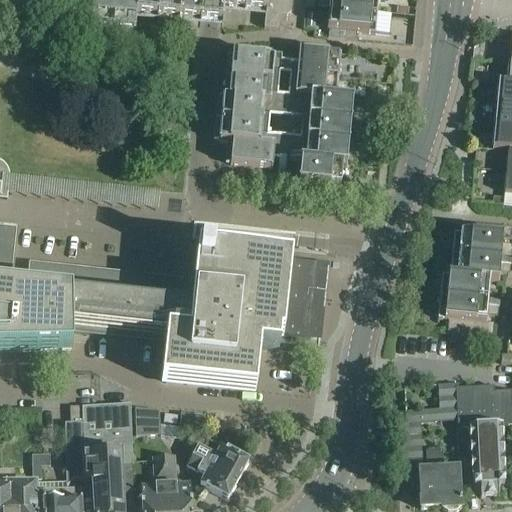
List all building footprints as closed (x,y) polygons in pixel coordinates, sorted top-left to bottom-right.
[(93,0),(93,5),(91,16),(90,34),(134,39),(136,16),(210,23),(222,24),(224,10),(265,14),(274,14),(275,0),(93,0)] [(279,0),(279,8),(291,9),(291,0),(279,0)] [(305,0),(304,11),(313,12),(314,0),(305,0)] [(318,0),(318,6),(329,7),(326,33),(328,33),(327,42),(355,44),(356,36),(374,38),(377,0),(318,0)] [(83,15),(91,16),(93,5),(84,5),(83,15)] [(291,9),(279,8),(278,19),(286,20),(290,16),(291,9)] [(408,12),(396,10),(395,18),(407,19),(408,12)] [(274,23),(274,14),(265,14),(263,32),(274,23)] [(279,23),(274,23),(263,32),(278,33),(279,23)] [(321,41),(322,29),(312,28),(311,40),(321,41)] [(232,147),(230,169),(260,172),(271,173),(273,150),(260,149),(264,107),(269,107),(271,86),(272,80),(273,65),(274,53),(259,52),(258,62),(232,60),(228,103),(222,102),(218,146),(232,147)] [(294,99),(310,101),(310,100),(336,102),(336,101),(340,59),(298,55),(294,99)] [(386,98),(387,87),(373,86),(372,97),(386,98)] [(498,87),(496,109),(511,110),(511,88),(506,88),(498,87)] [(310,101),(306,143),(348,147),(352,103),(336,101),(336,102),(310,100),(310,101)] [(511,110),(496,109),(494,130),(511,132),(511,110)] [(492,153),(507,154),(508,153),(511,153),(511,132),(494,130),(492,153)] [(348,147),(306,143),(305,158),(304,164),(300,164),(298,185),(339,190),(341,168),(346,169),(348,147)] [(0,355),(61,354),(71,354),(71,351),(70,337),(167,347),(163,386),(252,395),(257,352),(278,354),(280,340),(309,344),(316,288),(317,288),(318,288),(319,287),(320,286),(321,285),(321,284),(321,283),(321,282),(321,281),(320,280),(319,279),(318,278),(317,278),(318,266),(197,253),(193,284),(186,283),(196,199),(184,198),(9,179),(9,178),(8,178),(8,177),(8,175),(8,174),(7,172),(6,171),(6,170),(5,168),(4,167),(2,166),(1,165),(0,164),(0,355)] [(502,208),(511,208),(511,175),(506,175),(502,208)] [(463,227),(462,237),(475,239),(476,228),(463,227)] [(489,229),(476,228),(475,239),(488,240),(489,229)] [(502,230),(489,229),(488,240),(501,241),(502,230)] [(511,232),(511,231),(502,230),(501,241),(501,243),(511,243),(511,232)] [(453,236),(449,280),(489,284),(489,285),(497,285),(498,277),(499,267),(501,243),(501,241),(488,240),(475,239),(462,237),(453,236)] [(499,267),(498,277),(509,278),(510,268),(499,267)] [(470,326),(481,327),(485,327),(485,326),(486,320),(487,309),(489,285),(489,284),(449,280),(441,279),(437,323),(447,324),(459,325),(470,326)] [(487,309),(486,320),(497,321),(498,311),(487,309)] [(446,335),(458,336),(459,325),(447,324),(446,335)] [(458,336),(469,337),(470,326),(459,325),(458,336)] [(469,337),(480,338),(481,327),(470,326),(469,337)] [(481,327),(480,338),(492,339),(493,327),(485,326),(485,327),(481,327)] [(500,368),(511,368),(511,359),(501,359),(500,368)] [(439,426),(456,425),(457,425),(455,393),(454,388),(438,389),(439,426)] [(457,425),(456,425),(457,434),(469,433),(472,492),(479,492),(479,502),(497,501),(497,491),(503,490),(500,431),(511,429),(511,414),(511,411),(511,395),(494,396),(494,391),(455,393),(457,425)] [(84,483),(83,483),(83,484),(91,484),(92,511),(132,511),(130,408),(82,411),(84,483)] [(80,511),(80,493),(73,493),(72,484),(83,483),(84,483),(82,411),(70,411),(70,428),(65,428),(66,460),(65,460),(66,478),(65,478),(66,486),(41,487),(41,511),(80,511)] [(147,440),(146,414),(135,413),(135,441),(147,440)] [(158,415),(146,414),(147,440),(159,440),(158,415)] [(418,428),(423,428),(423,415),(405,416),(405,428),(396,428),(399,489),(418,488),(419,511),(459,511),(458,473),(442,473),(441,454),(425,455),(426,474),(419,475),(419,471),(421,471),(418,428)] [(178,434),(202,436),(204,420),(180,418),(178,434)] [(193,437),(183,456),(237,486),(248,467),(220,451),(218,454),(206,448),(207,445),(193,437)] [(237,486),(183,456),(182,455),(182,460),(190,464),(186,470),(204,480),(199,489),(227,504),(237,486)] [(32,460),(33,483),(41,483),(41,460),(32,460)] [(165,511),(163,461),(152,462),(153,490),(140,491),(141,511),(165,511)] [(173,461),(163,461),(165,511),(190,511),(189,488),(175,489),(173,461)] [(41,511),(41,487),(35,487),(35,490),(14,491),(14,476),(0,476),(0,511),(41,511)]
